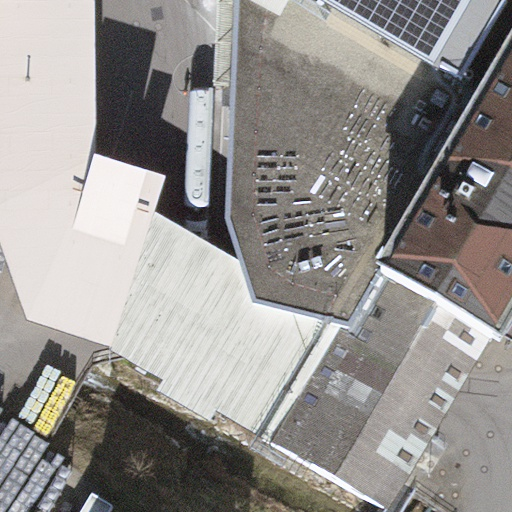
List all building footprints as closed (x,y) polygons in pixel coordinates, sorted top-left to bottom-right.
[(0,0),(0,140),(99,153),(97,0),(0,0)] [(511,0),(327,0),(321,9),(303,0),(244,0),(240,8),(230,231),(241,258),(258,300),(346,324),(383,270),(511,57),(511,0)] [(511,57),(383,270),(496,340),(511,313),(511,57)] [(99,153),(0,140),(0,232),(9,257),(30,319),(111,346),(166,381),(161,390),(213,422),(220,411),(272,445),(326,356),(346,324),(258,300),(241,258),(158,211),(169,175),(99,153)] [(272,445),(389,509),(467,385),(496,340),(383,270),(346,324),(326,356),(272,445)]
